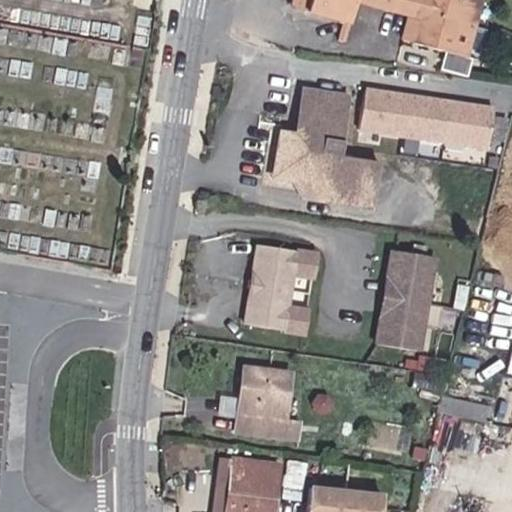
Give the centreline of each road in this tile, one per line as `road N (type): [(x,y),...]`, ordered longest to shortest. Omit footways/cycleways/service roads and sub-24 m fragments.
road 1 (tertiary): [(198,0),(132,432),(139,511)]
road 2 (unknown): [(193,157),(384,207)]
